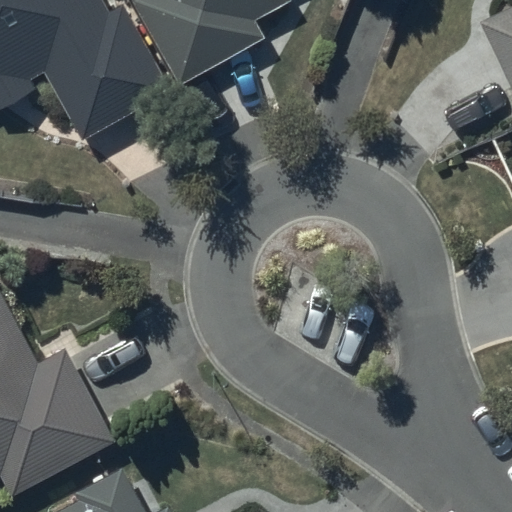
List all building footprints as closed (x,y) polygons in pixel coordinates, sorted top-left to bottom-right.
[(112,10),(106,0),(0,0),(0,103),(34,84),(31,78),(45,70),(84,138),(174,88),(126,3),(112,10)] [(134,0),(179,83),(264,37),(254,18),(288,0),(134,0)] [(511,3),(482,18),(511,81),(511,3)] [(0,473),(3,472),(13,490),(113,439),(66,347),(37,362),(0,289),(0,473)] [(173,511),(170,506),(159,511),(148,511),(123,466),(79,490),(82,496),(52,511),(173,511)]
